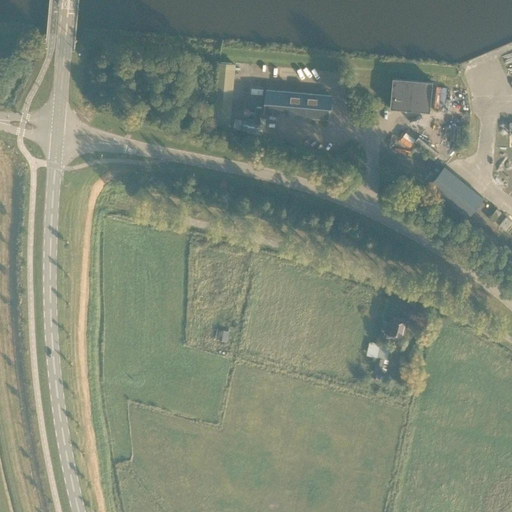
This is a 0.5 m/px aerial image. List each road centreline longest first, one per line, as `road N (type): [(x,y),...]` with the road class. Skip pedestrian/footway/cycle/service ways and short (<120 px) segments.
road 1 (unclassified): [(511,303),(418,234),(346,198),(243,166),(57,131)]
road 2 (secondary): [(78,511),(52,346),(57,131)]
road 3 (secondary): [(57,131),(69,0)]
